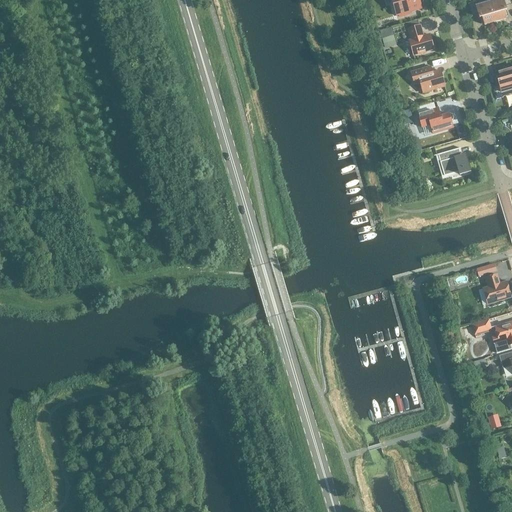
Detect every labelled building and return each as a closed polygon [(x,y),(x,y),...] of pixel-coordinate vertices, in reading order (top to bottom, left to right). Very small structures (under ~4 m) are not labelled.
[(391,0),(396,17),(399,16),(400,18),(411,14),(410,13),(422,9),(420,3),(421,3),(422,1),(422,0),(391,0)] [(484,26),(495,23),(488,0),(486,0),(475,3),(468,5),(472,17),(478,15),(481,23),(483,23),(484,26)] [(501,0),(490,3),(488,0),(495,23),(505,19),(505,16),(507,15),(505,7),(511,5),(509,0),(501,0)] [(411,41),(409,41),(413,56),(434,50),(429,36),(423,37),(420,26),(408,30),(411,41)] [(395,45),(390,30),(381,33),(386,48),(395,45)] [(420,84),(423,93),(444,87),(440,72),(432,74),(430,67),(411,73),(414,85),(420,84)] [(511,94),(511,80),(509,71),(498,74),(499,77),(496,78),(499,86),(493,88),(496,100),(503,98),(503,97),(511,94)] [(405,105),(410,108),(414,102),(408,99),(405,105)] [(440,117),(438,109),(418,115),(422,128),(430,126),(433,134),(453,128),(451,122),(452,121),(453,119),(452,115),(450,114),(440,117)] [(404,112),(402,112),(404,119),(406,119),(412,117),(410,110),(404,112)] [(459,176),(470,173),(466,159),(463,160),(460,150),(461,149),(438,155),(444,177),(459,173),(459,176)] [(477,270),(479,277),(490,273),(488,267),(477,270)] [(488,288),(486,288),(491,304),(511,298),(507,282),(499,284),(497,275),(485,279),(488,288)] [(476,338),(480,336),(479,333),(490,330),(492,337),(497,336),(500,343),(501,343),(506,341),(508,346),(509,346),(510,346),(510,345),(511,344),(511,322),(490,329),(488,322),(473,326),(476,338)] [(511,357),(511,354),(499,357),(503,369),(511,366),(511,367),(511,357)] [(474,363),(475,369),(487,365),(485,360),(474,363)] [(498,428),(495,416),(488,418),(492,430),(498,428)]
